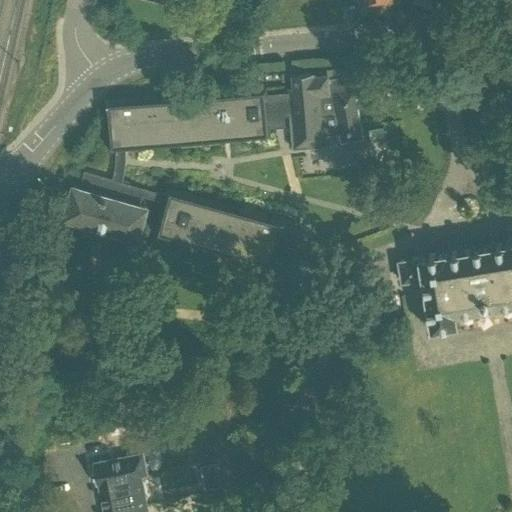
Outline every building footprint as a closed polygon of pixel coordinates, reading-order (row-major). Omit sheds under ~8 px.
[(288,91),(290,114),(293,145),(330,142),(329,132),(340,131),(341,140),(363,137),(353,74),(331,78),(332,81),(329,81),(328,78),(328,74),(313,75),(313,73),(292,75),(293,87),(288,88),(288,91)] [(290,114),(288,91),(264,93),(264,91),(160,100),(160,98),(108,103),(112,149),(115,148),(126,148),(125,143),(140,142),(140,146),(173,143),(172,138),(268,130),(267,127),(285,126),(284,114),(290,114)] [(84,170),(82,175),(142,193),(168,200),(160,227),(220,244),(219,249),(249,257),(250,251),(262,254),(260,261),(270,264),(283,219),(273,216),(272,220),(266,219),(268,214),(243,207),(241,211),(171,191),(170,193),(122,180),(123,176),(124,171),(125,165),(126,161),(126,155),(126,148),(115,148),(115,155),(115,162),(114,168),(113,173),(112,178),(84,170)] [(62,215),(140,237),(140,234),(137,233),(144,209),(147,210),(148,207),(139,205),(142,193),(82,175),(79,188),(70,185),(70,188),(73,189),(66,213),(63,212),(62,215)] [(399,259),(402,280),(423,277),(431,327),(458,322),(456,310),(511,301),(511,239),(419,255),(419,256),(399,259)] [(144,452),(156,449),(152,433),(140,435),(144,452)] [(143,451),(94,460),(98,484),(100,483),(101,487),(143,479),(142,475),(148,474),(143,451)] [(208,463),(213,487),(221,485),(216,462),(208,463)] [(143,479),(101,487),(106,511),(148,503),(143,479)] [(149,511),(148,503),(106,511),(149,511)]
